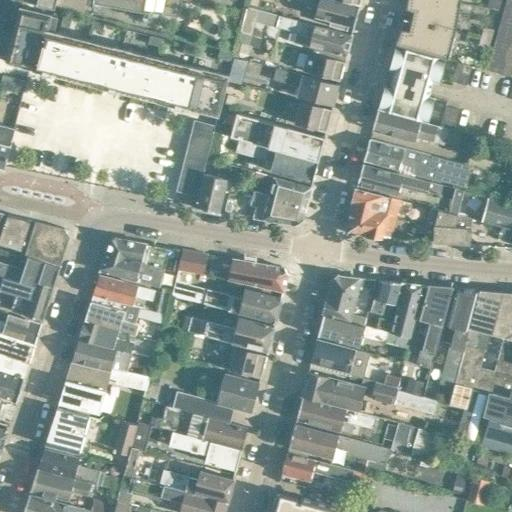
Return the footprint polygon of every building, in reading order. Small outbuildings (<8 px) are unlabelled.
[(31,0),(92,16),(95,1),(94,0),(31,0)] [(94,0),(95,1),(178,17),(181,0),(94,0)] [(249,0),(247,8),(259,11),(261,0),(249,0)] [(354,27),(359,7),(335,0),(292,0),(292,1),(321,9),(318,22),(347,29),(348,26),(351,26),(351,28),(352,29),(353,26),(354,27)] [(457,25),(461,3),(443,0),(407,0),(402,28),(396,44),(444,57),(448,58),(457,25)] [(511,15),(511,3),(507,1),(503,13),(511,15)] [(21,6),(7,61),(29,67),(61,75),(166,101),(219,115),(229,74),(190,64),(168,58),(115,45),(110,44),(61,32),(54,30),(58,16),(52,15),(52,14),(21,6)] [(252,36),(259,11),(247,8),(240,33),(252,36)] [(64,13),(62,21),(74,24),(76,16),(64,13)] [(511,27),(511,15),(503,13),(500,24),(511,27)] [(346,56),(352,35),(279,16),(276,28),(298,33),(296,43),(346,56)] [(93,20),(91,28),(103,31),(105,23),(93,20)] [(511,27),(500,24),(497,35),(511,39),(511,27)] [(484,27),(479,45),(488,47),(493,30),(484,27)] [(151,35),(149,42),(161,45),(163,38),(151,35)] [(511,51),(511,39),(497,35),(494,46),(511,51)] [(163,38),(161,45),(172,48),(174,40),(163,38)] [(428,96),(431,84),(432,80),(437,82),(444,57),(396,44),(389,69),(394,70),(391,82),(390,85),(385,84),(379,107),(427,121),(434,97),(428,96)] [(249,56),(251,48),(242,45),(240,54),(249,56)] [(511,63),(511,51),(494,46),(490,57),(511,63)] [(223,49),(221,57),(232,60),(234,52),(223,49)] [(345,61),(314,53),(309,72),(340,80),(345,61)] [(511,75),(511,72),(511,63),(490,57),(487,68),(511,75)] [(466,85),(471,66),(458,62),(453,81),(466,85)] [(333,104),(338,85),(277,68),(274,78),(298,84),(295,95),(333,104)] [(13,77),(11,85),(23,88),(25,80),(13,77)] [(290,96),(294,83),(273,77),(270,91),(290,96)] [(228,96),(226,106),(235,108),(238,99),(228,96)] [(326,132),(332,109),(302,101),(296,123),(326,132)] [(454,128),(459,109),(446,105),(441,124),(454,128)] [(371,131),(372,131),(414,142),(415,136),(433,140),(435,134),(444,136),(443,140),(458,144),(462,131),(378,108),(371,131)] [(236,112),(230,136),(240,139),(277,149),(318,161),(325,136),(236,112)] [(14,127),(0,123),(0,165),(5,167),(14,127)] [(195,124),(181,182),(198,187),(213,128),(195,124)] [(313,182),(318,161),(277,149),(240,139),(236,151),(274,161),(271,171),(313,182)] [(472,166),(370,139),(369,139),(363,160),(454,184),(456,178),(467,181),(472,166)] [(432,183),(364,165),(362,164),(357,185),(391,194),(391,193),(400,195),(402,186),(429,194),(432,183)] [(312,186),(247,167),(245,176),(273,185),(270,196),(307,206),(312,186)] [(223,176),(204,172),(195,207),(220,211),(230,173),(224,172),(223,176)] [(183,187),(182,192),(181,197),(191,200),(193,190),(183,187)] [(401,199),(389,196),(357,188),(357,190),(356,189),(352,204),(353,204),(352,208),(372,213),(370,218),(383,221),(384,219),(389,220),(390,214),(396,215),(401,199)] [(303,220),(307,206),(270,196),(257,192),(253,204),(258,205),(254,217),(295,224),(303,220)] [(511,203),(488,197),(482,220),(501,226),(511,228),(511,203)] [(437,219),(440,210),(432,207),(429,217),(437,219)] [(391,237),(396,215),(390,214),(389,220),(384,219),(383,221),(370,218),(372,213),(352,208),(347,227),(345,228),(348,233),(366,234),(366,235),(391,237)] [(469,245),(472,223),(474,218),(440,210),(437,219),(436,222),(434,242),(469,245)] [(0,242),(21,249),(31,219),(8,214),(0,237),(0,242)] [(64,227),(35,220),(23,258),(27,259),(29,256),(60,267),(70,237),(64,227)] [(511,241),(511,228),(501,226),(500,232),(505,233),(503,240),(511,241)] [(174,269),(179,248),(116,237),(110,240),(106,253),(152,264),(153,262),(155,263),(155,265),(166,268),(174,269)] [(204,275),(208,254),(183,249),(179,270),(204,275)] [(152,264),(106,253),(100,271),(161,286),(166,268),(155,265),(155,263),(153,262),(152,264)] [(53,286),(60,267),(29,256),(27,259),(24,269),(0,260),(0,272),(2,273),(35,284),(36,281),(53,286)] [(285,268),(235,259),(229,279),(284,292),(288,274),(285,268)] [(43,320),(53,286),(36,281),(35,284),(2,273),(0,277),(0,288),(16,294),(11,310),(43,320)] [(152,301),(155,290),(99,275),(92,295),(129,305),(132,305),(135,297),(152,301)] [(373,289),(375,280),(361,278),(339,275),(333,279),(324,313),(363,324),(365,317),(352,313),(358,288),(364,289),(364,287),(373,289)] [(397,303),(403,282),(380,280),(371,309),(387,314),(389,307),(391,307),(392,302),(397,303)] [(281,297),(280,296),(245,287),(242,297),(175,281),(172,289),(171,294),(172,295),(276,321),(281,297)] [(411,336),(425,284),(403,282),(397,303),(391,324),(389,330),(411,336)] [(431,369),(453,288),(429,285),(420,320),(430,323),(422,352),(412,350),(409,363),(431,369)] [(172,289),(161,287),(155,311),(167,314),(172,295),(171,294),(172,289)] [(450,347),(440,384),(455,387),(456,384),(471,329),(481,290),(457,288),(447,325),(443,341),(451,343),(450,347)] [(471,329),(489,333),(492,334),(503,292),(481,290),(471,329)] [(511,292),(503,292),(492,334),(503,337),(511,338),(511,292)] [(140,316),(164,322),(166,314),(132,305),(129,305),(128,308),(124,310),(91,301),(85,320),(119,329),(136,334),(140,316)] [(0,330),(36,342),(41,324),(8,312),(5,321),(0,319),(0,330)] [(376,327),(363,324),(324,313),(318,334),(360,345),(363,335),(408,347),(411,336),(389,330),(376,327)] [(389,330),(391,324),(384,322),(386,316),(379,314),(378,320),(376,327),(389,330)] [(274,325),(273,325),(239,316),(236,327),(191,317),(188,330),(267,350),(268,350),(270,343),(269,343),(274,325)] [(376,327),(378,320),(365,316),(365,317),(363,324),(376,327)] [(116,337),(119,329),(85,320),(79,338),(117,348),(132,352),(135,341),(116,337)] [(480,367),(489,333),(471,329),(456,384),(475,389),(480,367)] [(0,354),(29,364),(36,342),(0,330),(0,354)] [(195,335),(192,344),(201,347),(204,338),(195,335)] [(511,338),(503,337),(495,371),(511,376),(511,338)] [(130,373),(135,352),(132,352),(117,348),(79,338),(71,361),(111,372),(112,369),(130,373)] [(363,379),(370,353),(317,339),(311,361),(350,371),(353,376),(363,379)] [(382,353),(404,360),(408,349),(386,342),(382,353)] [(267,355),(266,354),(236,346),(230,369),(261,377),(267,355)] [(0,370),(24,378),(29,364),(0,354),(0,370)] [(106,390),(108,382),(145,389),(149,376),(130,373),(112,369),(111,372),(71,361),(59,402),(100,413),(106,390)] [(511,399),(511,395),(511,376),(495,371),(480,367),(475,389),(511,399)] [(21,386),(24,378),(0,370),(0,396),(16,402),(18,395),(19,396),(22,387),(21,386)] [(308,371),(302,397),(359,412),(366,386),(308,371)] [(178,388),(173,407),(234,423),(238,408),(252,411),(260,382),(225,373),(221,389),(218,399),(207,396),(178,388)] [(397,388),(400,378),(386,374),(384,384),(397,388)] [(424,397),(397,390),(397,388),(384,384),(371,381),(367,396),(434,415),(438,401),(424,397)] [(482,444),(491,418),(505,422),(508,413),(511,399),(475,389),(456,384),(455,387),(450,404),(465,409),(457,437),(482,444)] [(0,423),(9,426),(13,413),(16,402),(0,396),(0,423)] [(418,427),(359,412),(302,397),(296,418),(341,431),(343,420),(395,434),(391,449),(411,454),(418,427)] [(371,402),(369,413),(391,418),(393,407),(371,402)] [(244,442),(248,427),(234,423),(166,405),(163,417),(159,416),(156,426),(161,427),(161,426),(242,449),(243,449),(244,442)] [(88,415),(57,408),(45,445),(78,453),(88,415)] [(511,414),(508,413),(505,422),(491,418),(482,444),(511,452),(511,414)] [(136,423),(123,419),(121,419),(113,451),(128,455),(130,445),(136,423)] [(142,449),(149,424),(137,421),(136,423),(130,445),(138,448),(142,449)] [(365,442),(295,423),(289,446),(333,457),(336,447),(348,450),(347,454),(385,464),(390,448),(365,442)] [(174,430),(170,444),(207,454),(205,461),(234,469),(237,469),(242,449),(174,430)] [(131,475),(138,448),(130,445),(128,455),(124,469),(123,472),(131,475)] [(80,457),(44,449),(37,468),(90,483),(97,484),(100,471),(78,465),(80,457)] [(366,473),(287,453),(282,473),(310,480),(313,470),(363,484),(366,473)] [(86,497),(90,483),(37,468),(37,469),(36,469),(30,490),(68,500),(70,493),(86,497)] [(163,469),(160,482),(227,501),(228,501),(234,478),(233,477),(200,469),(198,478),(189,475),(163,469)] [(308,494),(311,482),(281,475),(278,487),(308,494)] [(224,511),(227,501),(160,482),(138,477),(134,493),(164,501),(165,496),(184,501),(181,511),(224,511)] [(474,477),(468,500),(483,504),(490,481),(474,477)] [(337,511),(339,507),(302,497),(300,503),(297,502),(298,499),(276,493),(270,511),(337,511)] [(94,511),(90,511),(28,495),(23,511),(94,511)] [(93,499),(90,511),(94,511),(111,511),(114,505),(93,499)] [(126,511),(129,502),(116,499),(112,511),(126,511)]
